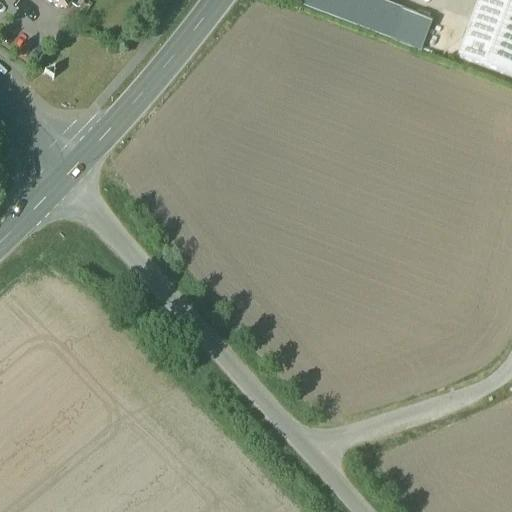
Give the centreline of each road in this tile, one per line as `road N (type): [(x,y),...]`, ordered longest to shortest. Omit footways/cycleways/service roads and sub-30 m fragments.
road 1 (unclassified): [(308,440),(65,178)]
road 2 (secondary): [(218,0),(65,178)]
road 3 (unclassified): [(308,440),(469,392),(511,361)]
